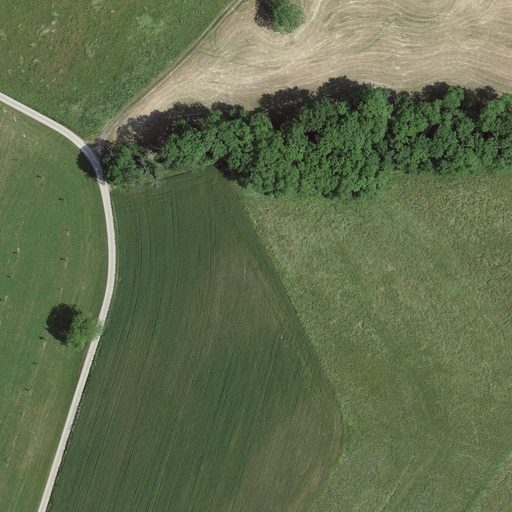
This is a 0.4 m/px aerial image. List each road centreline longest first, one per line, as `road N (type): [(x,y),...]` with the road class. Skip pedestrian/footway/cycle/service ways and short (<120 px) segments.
road 1 (track): [(0,95),(76,140),(94,160),(109,222),(107,300),(42,511)]
road 2 (track): [(94,160),(107,131),(237,0)]
